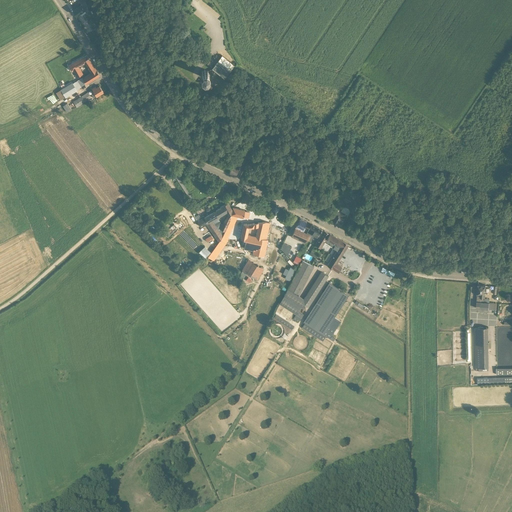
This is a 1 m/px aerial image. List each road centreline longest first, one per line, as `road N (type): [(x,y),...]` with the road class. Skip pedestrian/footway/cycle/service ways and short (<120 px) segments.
road 1 (tertiary): [(511,281),(414,271),(180,154),(131,111),(58,0)]
road 2 (track): [(0,309),(176,151)]
